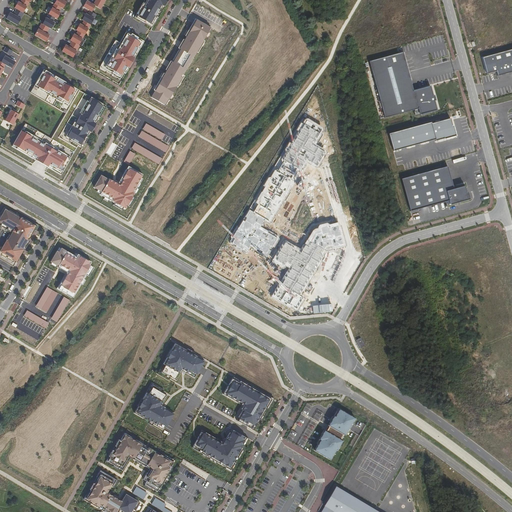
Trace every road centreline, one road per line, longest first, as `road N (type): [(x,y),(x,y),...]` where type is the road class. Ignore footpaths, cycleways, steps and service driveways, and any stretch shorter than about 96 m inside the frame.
road 1 (unclassified): [(300,336),(66,198)]
road 2 (unclassified): [(54,221),(287,357)]
road 3 (unclassified): [(331,386),(511,511)]
road 4 (unclassified): [(511,476),(347,359)]
road 5 (residential): [(228,511),(300,385)]
